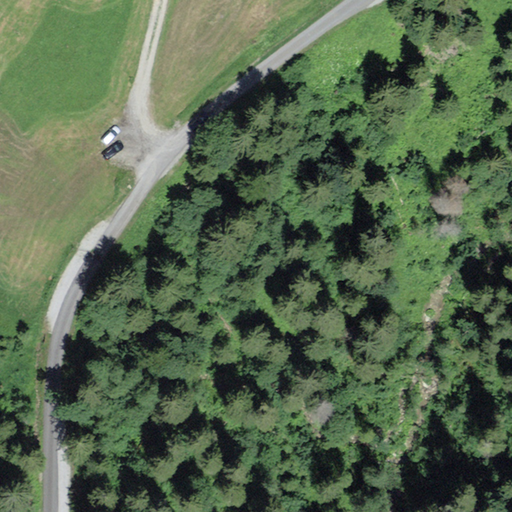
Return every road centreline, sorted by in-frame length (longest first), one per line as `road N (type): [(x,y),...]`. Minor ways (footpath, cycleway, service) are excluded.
road 1 (unclassified): [(348,0),(235,72),(160,150),(79,267),(52,343),(51,511)]
road 2 (track): [(164,0),(139,128),(160,150)]
